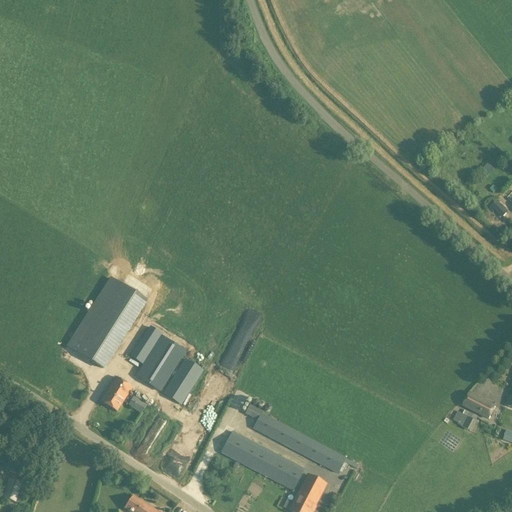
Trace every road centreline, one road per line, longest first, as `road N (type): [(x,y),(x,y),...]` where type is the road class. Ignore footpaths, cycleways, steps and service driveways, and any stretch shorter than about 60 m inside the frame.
road 1 (unclassified): [(511,283),(279,70),(251,0)]
road 2 (unclassified): [(203,511),(0,379)]
